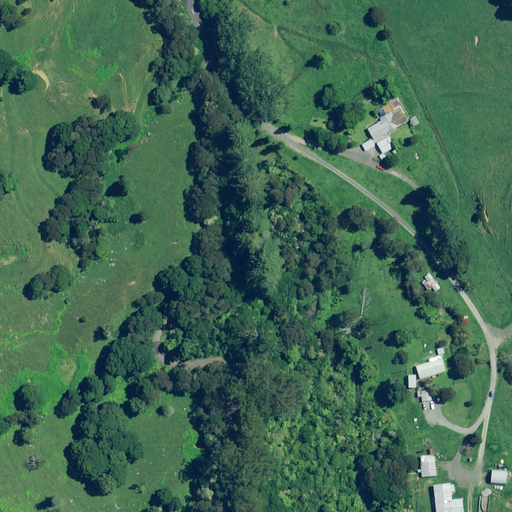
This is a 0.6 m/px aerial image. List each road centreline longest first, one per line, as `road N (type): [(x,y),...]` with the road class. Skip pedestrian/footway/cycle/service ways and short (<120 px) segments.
road 1 (unclassified): [(198,511),(169,346),(187,316),(221,303),(237,285),(240,223),(225,169),(231,85),(187,0)]
road 2 (track): [(457,511),(458,486),(485,418),(469,310),(447,265),(349,170),(261,122),(231,85)]
